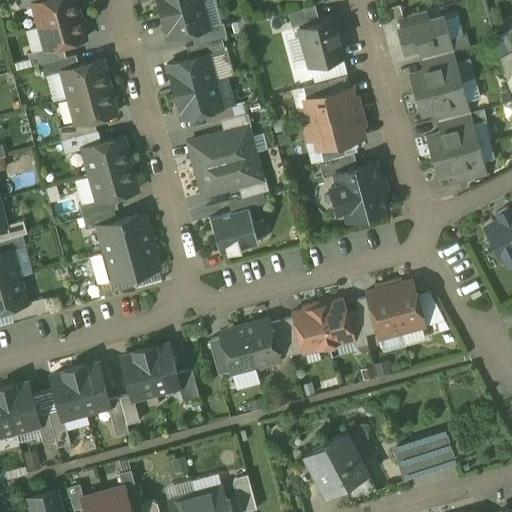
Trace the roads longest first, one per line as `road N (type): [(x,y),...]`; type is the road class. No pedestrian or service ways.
road 1 (residential): [(192,307),(115,0)]
road 2 (residential): [(192,307),(404,253),(423,234)]
road 3 (residential): [(423,234),(363,0)]
road 4 (residential): [(0,363),(192,307)]
road 5 (residential): [(511,385),(485,353),(423,234)]
road 6 (residential): [(363,511),(511,470)]
